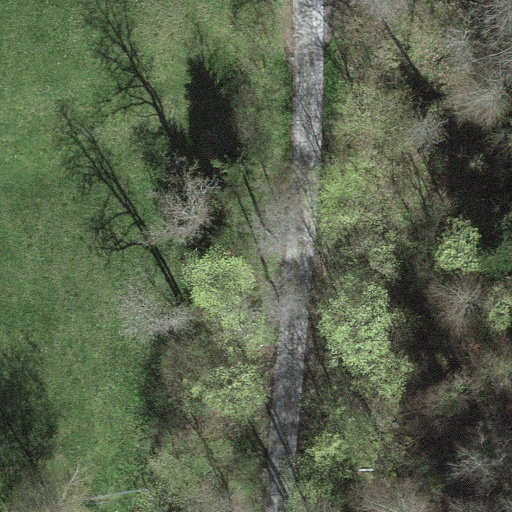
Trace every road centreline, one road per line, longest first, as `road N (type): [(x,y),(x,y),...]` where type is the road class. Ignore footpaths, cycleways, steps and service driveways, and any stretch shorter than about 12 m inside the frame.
road 1 (unclassified): [(280,511),(305,191),(308,0)]
road 2 (track): [(282,455),(355,349),(466,82),(487,0)]
